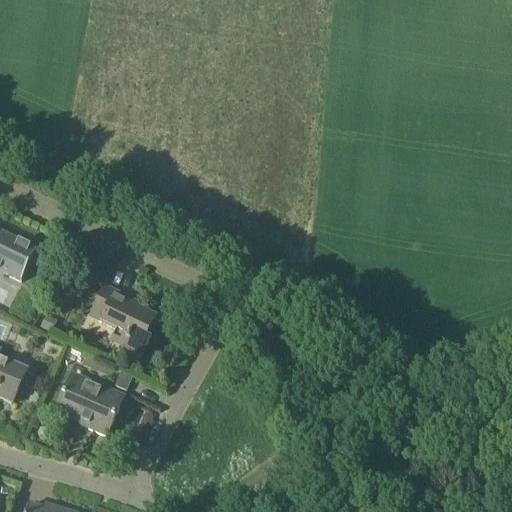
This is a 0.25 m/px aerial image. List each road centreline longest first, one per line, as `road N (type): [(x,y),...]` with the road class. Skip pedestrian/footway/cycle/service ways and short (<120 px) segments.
road 1 (residential): [(134,495),(229,301),(0,193)]
road 2 (residential): [(0,453),(134,495)]
